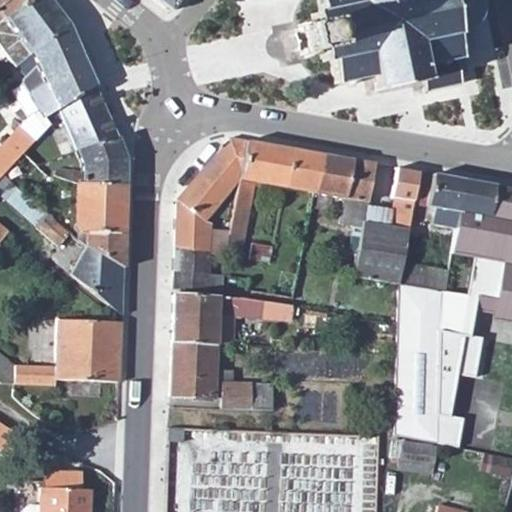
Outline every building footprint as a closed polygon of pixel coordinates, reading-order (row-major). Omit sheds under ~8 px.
[(8,0),(0,6),(0,49),(14,68),(15,67),(28,54),(67,25),(48,0),(8,0)] [(154,0),(170,12),(177,0),(154,0)] [(459,57),(459,56),(463,54),(465,52),(467,50),(468,47),(468,44),(467,42),(466,39),(464,37),(462,35),(458,34),(454,34),(454,32),(460,31),(464,31),(467,29),(470,28),(472,26),(474,23),(475,21),(477,17),(478,13),(478,10),(477,6),(476,3),(475,0),(474,0),(316,0),(319,13),(311,15),(313,25),(304,27),(304,24),(298,25),(299,29),(295,29),(296,34),(291,35),(292,38),(303,35),(306,47),(294,50),(295,53),(299,52),(300,57),(304,56),(305,59),(310,58),(310,55),(318,53),(321,64),(329,62),(334,86),(349,82),(350,86),(355,85),(354,81),(373,77),(376,93),(421,83),(423,92),(461,85),(459,75),(465,74),(462,57),(459,57)] [(44,118),(56,110),(94,86),(67,25),(28,54),(15,67),(24,77),(21,80),(20,85),(10,91),(27,118),(0,147),(0,177),(1,176),(22,154),(49,125),(44,118)] [(75,152),(117,138),(94,86),(56,110),(75,152)] [(126,160),(117,138),(75,152),(68,155),(70,162),(77,159),(80,165),(80,173),(67,171),(65,181),(75,184),(125,186),(126,160)] [(238,181),(246,142),(229,139),(216,154),(238,181)] [(246,142),(238,181),(228,233),(228,235),(244,238),(254,184),(284,189),(292,150),(246,142)] [(322,156),(292,150),(284,189),(314,194),(322,156)] [(9,182),(12,185),(32,163),(22,154),(1,176),(9,182)] [(216,154),(176,201),(174,248),(209,254),(224,256),(228,235),(228,233),(210,232),(211,224),(204,222),(238,181),(216,154)] [(314,194),(343,199),(338,225),(361,229),(362,223),(373,165),(322,156),(314,194)] [(418,173),(395,169),(389,199),(412,203),(418,173)] [(53,177),(65,181),(67,171),(54,170),(53,177)] [(431,225),(454,229),(457,212),(463,181),(432,175),(426,207),(434,208),(431,225)] [(0,192),(9,182),(1,176),(0,177),(0,192)] [(511,189),(463,181),(457,212),(454,229),(450,254),(472,258),(500,263),(489,318),(511,323),(511,189)] [(0,192),(0,194),(36,228),(46,217),(12,185),(9,182),(0,192)] [(122,269),(125,186),(75,184),(74,229),(78,233),(87,234),(85,249),(122,269)] [(68,235),(46,217),(36,228),(58,247),(68,235)] [(401,264),(407,230),(362,223),(361,229),(352,278),(398,285),(401,264)] [(0,242),(9,232),(0,224),(0,242)] [(269,264),(272,248),(251,244),(248,261),(269,264)] [(173,273),(208,275),(209,254),(174,248),(173,273)] [(85,249),(70,275),(119,316),(121,316),(122,269),(85,249)] [(439,292),(398,285),(394,435),(455,450),(461,419),(445,415),(457,375),(475,380),(481,340),(465,337),(470,314),(489,318),(500,263),(472,258),(463,296),(439,292)] [(401,264),(398,285),(439,292),(443,271),(401,264)] [(173,293),(220,297),(221,277),(208,275),(173,273),(173,293)] [(220,297),(173,293),(171,344),(215,345),(231,346),(231,317),(290,321),(291,315),(298,315),(298,309),(238,299),(220,297)] [(54,387),(54,381),(118,383),(120,323),(56,320),(54,368),(14,367),(13,385),(54,387)] [(213,388),(215,345),(171,344),(168,397),(213,399),(214,388),(213,388)] [(0,384),(13,385),(14,367),(0,353),(0,384)] [(271,412),(272,386),(220,385),(219,411),(271,412)] [(183,429),(199,429),(199,416),(171,415),(171,428),(183,429)] [(0,453),(7,457),(19,438),(0,425),(0,453)] [(183,429),(171,428),(167,428),(167,442),(182,443),(183,429)] [(431,473),(435,447),(391,441),(389,458),(399,459),(398,468),(431,473)] [(44,489),(79,490),(80,474),(44,473),(44,489)] [(37,489),(36,507),(36,511),(88,511),(89,491),(79,490),(44,489),(37,489)]
